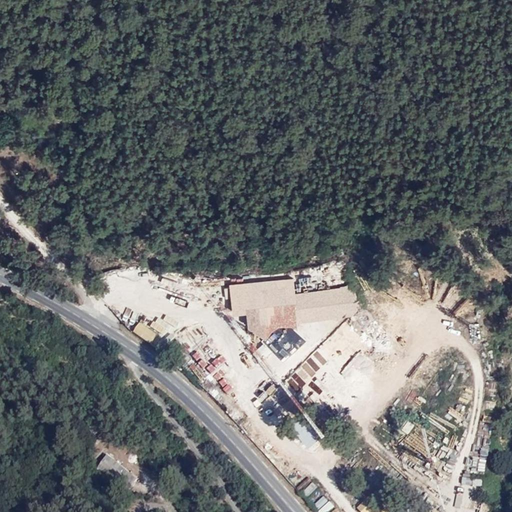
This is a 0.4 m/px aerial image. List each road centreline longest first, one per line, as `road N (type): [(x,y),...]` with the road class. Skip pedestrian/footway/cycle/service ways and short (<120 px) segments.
road 1 (primary): [(296,511),(198,403),(139,355)]
road 2 (unclassified): [(139,355),(135,368),(236,511)]
road 3 (unclassified): [(0,205),(88,300),(81,315)]
